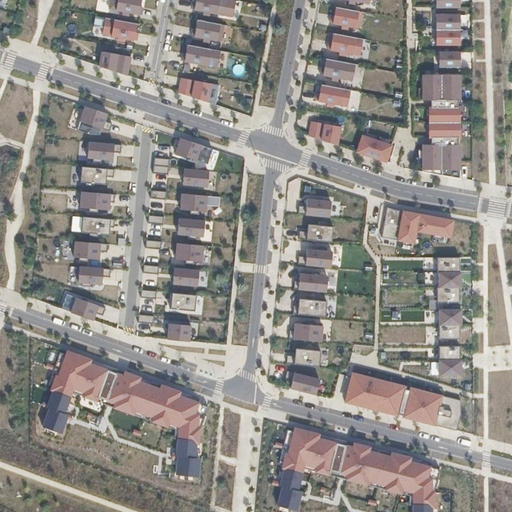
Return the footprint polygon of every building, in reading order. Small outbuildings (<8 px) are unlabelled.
[(143,0),(108,0),(106,12),(140,19),(143,0)] [(228,1),(223,0),(194,0),(192,13),(225,18),(228,1)] [(461,0),(435,0),(435,10),(462,10),(461,0)] [(364,13),(334,8),(330,28),(361,34),(364,13)] [(461,17),(435,17),(435,48),(461,48),(461,17)] [(139,25),(104,18),(100,37),(136,44),(139,25)] [(225,26),(193,20),(189,38),(221,44),(225,26)] [(365,39),(331,32),(327,53),(362,59),(365,39)] [(214,51),(186,46),(183,66),(210,71),(214,51)] [(129,56),(103,50),(100,65),(126,74),(129,56)] [(463,53),(438,53),(438,71),(463,71),(463,53)] [(358,66),(323,59),(319,79),(354,86),(358,66)] [(214,84),(179,76),(173,97),(209,106),(214,84)] [(462,76),(422,76),(422,102),(427,102),(462,102),(462,76)] [(351,91),(319,85),(315,105),(347,112),(351,91)] [(427,102),(427,142),(462,142),(462,102),(427,102)] [(109,113),(83,104),(76,124),(110,135),(114,124),(107,121),(109,113)] [(341,128),(309,119),(304,136),(336,145),(341,128)] [(397,146),(360,134),(354,152),(391,164),(397,146)] [(201,147),(180,139),(175,154),(196,161),(201,147)] [(124,144),(87,141),(85,160),(92,161),(91,164),(102,165),(102,162),(114,163),(114,155),(123,156),(124,144)] [(462,173),(462,142),(427,142),(427,145),(419,145),(420,174),(462,173)] [(153,158),(152,173),(166,173),(166,159),(153,158)] [(115,169),(79,166),(77,185),(83,186),(83,189),(95,191),(96,186),(106,187),(107,179),(114,179),(115,169)] [(208,171),(184,169),(183,186),(206,188),(208,171)] [(116,193),(78,191),(77,211),(86,212),(86,214),(99,215),(99,211),(109,212),(110,204),(115,205),(116,193)] [(207,196),(182,194),(180,211),(191,211),(191,215),(198,215),(198,212),(205,213),(207,196)] [(330,216),(331,201),(307,199),(307,207),(299,206),(298,214),(330,216)] [(423,231),(450,236),(453,220),(409,211),(404,235),(421,239),(423,231)] [(117,219),(81,216),(79,235),(87,236),(87,239),(99,240),(99,237),(110,237),(111,230),(116,231),(117,219)] [(204,221),(180,220),(179,235),(188,235),(188,240),(196,240),(196,237),(203,237),(204,221)] [(327,226),(327,223),(321,222),(321,225),(308,224),(307,233),(300,232),(299,239),(331,242),(332,226),(327,226)] [(108,243),(73,241),(72,259),(78,259),(77,264),(89,264),(89,261),(100,261),(101,253),(107,254),(108,243)] [(203,246),(177,244),(176,260),(186,261),(186,265),(193,265),(194,262),(202,263),(203,246)] [(326,252),(326,248),(320,247),(320,252),(306,251),(306,257),(298,256),(298,265),(330,267),(331,252),(326,252)] [(461,256),(436,256),(437,303),(460,303),(460,289),(461,287),(461,256)] [(112,269),(77,267),(76,285),(80,285),(80,289),(92,290),(92,286),(103,286),(103,281),(111,281),(112,269)] [(198,271),(175,269),(173,285),(197,287),(198,271)] [(319,276),(319,272),(313,272),(313,276),(300,275),(299,282),(295,282),(294,289),(326,292),(327,277),(319,276)] [(196,296),(172,294),(171,310),(195,312),(196,296)] [(107,308),(74,296),(68,314),(94,323),(97,316),(104,318),(107,308)] [(319,300),(319,297),(312,297),(312,300),(299,299),(298,307),(293,307),(293,314),(325,316),(327,301),(319,300)] [(461,310),(439,310),(439,338),(459,339),(459,326),(461,325),(461,310)] [(324,326),(314,325),(315,322),(307,322),(306,325),(295,324),(294,331),(289,331),(289,340),(322,342),(324,326)] [(190,326),(169,325),(168,341),(189,342),(190,326)] [(459,346),(439,346),(439,375),(461,375),(461,362),(459,361),(459,346)] [(320,367),(321,352),(300,350),(300,354),(294,356),(287,355),(286,363),(320,367)] [(90,360),(67,351),(66,353),(60,351),(48,384),(52,386),(51,389),(53,390),(47,407),(50,408),(44,426),(61,432),(67,415),(63,413),(71,390),(96,399),(97,396),(115,402),(114,407),(133,414),(134,411),(153,417),(152,420),(179,430),(175,475),(198,477),(200,458),(194,458),(195,443),(198,443),(199,427),(207,407),(178,396),(179,392),(161,385),(159,389),(139,381),(141,378),(125,372),(124,376),(116,373),(117,369),(102,364),(101,367),(89,363),(90,360)] [(340,368),(333,398),(456,430),(458,421),(462,404),(459,391),(452,384),(429,378),(429,373),(356,355),(351,369),(340,368)] [(320,380),(287,371),(285,380),(292,381),(290,391),(316,398),(320,380)] [(318,428),(292,422),(281,465),(274,501),(295,506),(297,486),(296,484),(302,467),(407,493),(409,511),(434,511),(431,462),(411,456),(411,452),(388,447),(388,450),(369,445),(370,441),(350,437),(349,441),(317,433),(318,428)]
